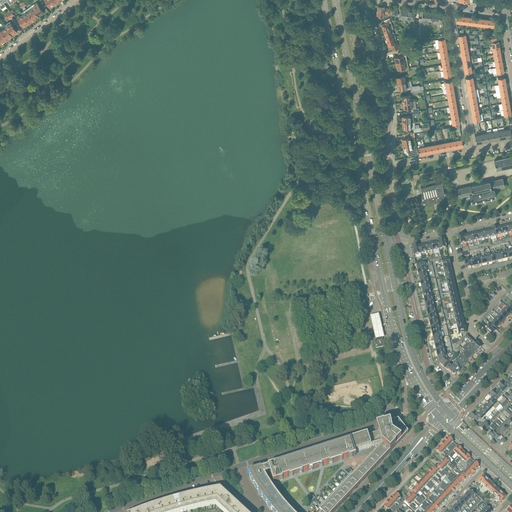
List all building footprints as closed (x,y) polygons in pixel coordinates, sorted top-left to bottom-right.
[(40,15),(43,13),(42,13),(43,12),(36,2),(31,6),(39,16),(38,15),(39,14),(40,15)] [(31,6),(26,9),(34,19),(36,18),(36,19),(39,17),(38,16),(39,16),(31,6)] [(377,11),(376,15),(377,15),(383,16),(386,16),(386,14),(391,15),(392,9),(384,8),(378,7),(377,11)] [(407,9),(400,8),(399,18),(406,19),(407,9)] [(29,24),(32,22),(32,21),(34,19),(26,9),(21,13),(23,15),(29,23),(29,24)] [(415,10),(407,9),(406,19),(413,20),(415,10)] [(422,19),(421,23),(429,24),(429,21),(430,21),(431,12),(423,11),(422,19)] [(431,12),(430,21),(438,22),(439,28),(443,28),(441,18),(440,17),(440,14),(431,12)] [(28,23),(29,23),(23,15),(20,17),(19,15),(16,17),(23,26),(24,25),(25,26),(28,24),(27,24),(28,23)] [(385,23),(381,25),(383,32),(392,29),(393,29),(390,19),(385,20),(386,23),(385,23)] [(12,35),(13,34),(13,35),(16,33),(15,32),(17,31),(10,21),(4,25),(6,27),(12,35)] [(7,39),(9,37),(9,38),(12,36),(12,35),(6,27),(4,29),(3,28),(0,30),(7,39)] [(393,33),(392,29),(383,32),(386,39),(395,36),(394,33),(393,33)] [(395,40),(396,40),(395,36),(386,39),(388,47),(391,46),(392,48),(391,48),(392,51),(398,49),(395,40)] [(491,49),(493,49),(499,47),(498,41),(497,41),(497,38),(491,39),(492,46),(490,46),(491,49)] [(398,53),(398,56),(394,57),(396,64),(407,61),(405,54),(411,53),(410,50),(406,51),(404,51),(398,53)] [(315,58),(325,69),(329,66),(319,55),(315,58)] [(408,67),(407,61),(396,64),(397,70),(406,68),(408,67)] [(397,83),(406,81),(406,79),(405,79),(404,75),(396,77),(397,83)] [(397,86),(397,90),(398,89),(398,90),(409,88),(408,84),(407,84),(406,81),(397,83),(397,86)] [(411,109),(411,112),(419,111),(418,108),(416,108),(415,105),(414,106),(414,101),(411,101),(402,103),(403,105),(402,105),(402,109),(403,108),(403,109),(408,108),(408,109),(411,109)] [(411,122),(402,123),(402,129),(411,129),(413,129),(413,132),(422,131),(422,128),(420,128),(420,127),(415,128),(415,122),(413,122),(411,122)] [(414,136),(413,132),(407,133),(407,135),(404,135),(404,137),(402,138),(401,139),(403,145),(411,143),(410,137),(414,136)] [(418,154),(416,148),(412,149),(411,143),(403,145),(404,151),(407,151),(409,156),(418,154)] [(496,170),(511,166),(511,156),(494,160),(496,170)] [(505,186),(503,178),(457,189),(459,197),(469,194),(471,202),(482,200),(484,199),(496,196),(494,189),(505,186)] [(435,179),(433,180),(425,182),(426,186),(420,187),(423,197),(420,197),(422,205),(433,203),(435,202),(447,200),(445,191),(444,191),(441,182),(436,183),(435,179)] [(465,236),(465,235),(457,236),(460,248),(462,247),(461,245),(467,243),(465,236)] [(437,241),(437,242),(439,250),(444,249),(445,251),(447,251),(444,239),(437,241)] [(412,247),(414,257),(414,258),(416,258),(415,255),(421,254),(420,246),(419,245),(412,247)] [(417,269),(425,267),(423,261),(427,261),(427,259),(423,260),(423,262),(415,263),(417,269)] [(463,259),(463,262),(464,262),(465,269),(471,268),(470,260),(465,261),(465,259),(463,259)] [(511,311),(507,307),(503,311),(508,316),(511,312),(511,311)] [(503,311),(499,315),(504,321),(508,316),(503,311)] [(379,314),(370,316),(375,340),(384,338),(379,314)] [(499,315),(495,320),(500,325),(504,321),(499,315)] [(495,320),(490,324),(496,329),(500,325),(495,320)] [(482,322),(480,325),(486,331),(492,336),(497,330),(496,329),(490,324),(488,327),(482,322)] [(462,340),(466,344),(475,352),(476,353),(481,347),(467,334),(462,340)] [(375,339),(374,339),(376,348),(384,346),(382,338),(382,337),(375,339)] [(466,344),(462,348),(465,351),(472,357),(474,354),(473,354),(475,352),(466,344)] [(465,351),(461,355),(467,361),(469,359),(472,357),(465,351)] [(445,355),(445,357),(450,360),(452,357),(455,354),(453,352),(452,353),(445,355)] [(449,361),(450,360),(445,357),(445,355),(437,357),(439,363),(443,367),(449,361)] [(465,363),(467,361),(461,355),(457,360),(463,365),(465,363)] [(457,360),(453,364),(459,369),(460,368),(461,368),(463,365),(457,360)] [(449,361),(443,367),(453,376),(455,376),(460,370),(459,369),(453,364),(451,362),(449,361)] [(490,395),(489,395),(492,398),(497,403),(501,406),(506,401),(502,397),(503,396),(504,395),(505,393),(509,390),(510,390),(504,385),(502,382),(497,387),(499,388),(498,389),(499,389),(498,390),(498,391),(497,391),(497,392),(496,392),(495,392),(494,391),(490,395)] [(492,398),(488,402),(493,407),(498,411),(499,410),(502,407),(501,406),(497,403),(497,402),(492,398)] [(488,402),(484,406),(489,411),(493,407),(488,402)] [(484,406),(480,410),(486,415),(488,417),(491,414),(489,412),(489,411),(484,406)] [(483,418),(486,415),(480,410),(476,415),(481,420),(483,418)] [(511,418),(505,411),(503,413),(506,416),(508,418),(507,420),(511,425),(511,424),(511,418)] [(481,420),(476,415),(473,413),(469,417),(471,419),(470,420),(475,425),(480,420),(481,420)] [(501,415),(500,416),(505,422),(503,424),(508,429),(511,425),(507,420),(505,418),(501,415)] [(481,426),(479,428),(484,432),(489,427),(486,425),(490,421),(488,419),(486,421),(484,423),(481,426)] [(377,427),(376,427),(378,432),(381,443),(382,444),(383,445),(390,452),(391,451),(393,448),(394,448),(395,447),(395,446),(398,443),(399,442),(400,442),(402,439),(403,438),(404,437),(407,434),(408,433),(408,432),(406,431),(406,430),(404,427),(402,426),(402,425),(400,422),(399,422),(398,420),(395,421),(394,421),(393,421),(389,423),(387,423),(383,425),(381,425),(377,427)] [(501,425),(499,424),(496,420),(494,422),(500,427),(505,432),(508,429),(503,424),(501,425)] [(491,426),(502,436),(505,432),(500,427),(498,429),(493,424),(491,426)] [(491,426),(490,427),(495,432),(493,434),(499,439),(502,436),(491,426)] [(493,434),(491,432),(490,430),(486,435),(487,436),(490,438),(493,441),(494,439),(496,441),(499,439),(493,434)] [(367,434),(350,440),(354,451),(355,453),(381,444),(382,444),(381,443),(378,432),(367,435),(367,434)] [(447,438),(444,441),(453,450),(457,446),(455,444),(454,446),(452,444),(453,442),(449,438),(447,438)] [(338,443),(330,446),(335,462),(339,461),(338,459),(341,458),(342,460),(349,458),(348,455),(351,454),(352,457),(356,456),(355,453),(354,451),(350,440),(341,442),(338,443)] [(448,452),(450,454),(453,450),(444,441),(440,446),(445,451),(447,448),(450,450),(448,452)] [(282,479),(277,463),(268,466),(268,467),(273,482),(274,484),(278,491),(282,496),(287,502),(292,508),(295,511),(333,511),(359,485),(379,464),(390,452),(383,445),(382,444),(381,443),(354,451),(355,453),(356,456),(352,457),(335,462),(332,463),(329,464),(322,466),(319,467),(315,468),(312,469),(295,475),(282,479)] [(318,450),(310,452),(315,468),(319,467),(318,465),(321,464),(322,466),(329,464),(328,462),(332,461),(332,463),(335,462),(330,446),(321,449),(321,448),(318,449),(318,450)] [(449,454),(445,451),(440,446),(436,450),(441,455),(443,453),(445,455),(443,457),(444,459),(445,459),(449,454)] [(458,446),(449,456),(451,459),(456,454),(457,456),(462,450),(458,446)] [(466,454),(462,450),(457,456),(459,457),(455,462),(457,464),(461,460),(466,454)] [(298,456),(290,459),(295,475),(299,474),(298,471),(301,470),(302,473),(309,470),(308,468),(312,467),(312,469),(315,468),(310,452),(301,455),(298,456)] [(466,454),(461,460),(463,461),(458,467),(460,468),(463,465),(465,463),(466,463),(470,458),(466,454)] [(277,463),(268,466),(268,467),(270,474),(273,482),(274,482),(295,475),(290,459),(287,460),(282,461),(278,462),(278,463),(277,463)] [(455,468),(445,459),(444,459),(440,463),(446,468),(448,466),(452,470),(455,468)] [(470,466),(475,471),(478,468),(478,466),(474,462),(473,464),(470,466)] [(444,470),(446,468),(440,463),(437,467),(445,475),(446,476),(448,474),(444,470)] [(431,470),(436,475),(438,473),(442,477),(443,477),(445,475),(437,467),(435,465),(431,470)] [(472,475),(475,471),(470,466),(469,467),(466,470),(472,475)] [(289,511),(288,511),(283,505),(279,499),(274,493),(270,487),(266,481),(263,476),(270,474),(268,467),(262,469),(261,468),(252,471),(252,470),(252,471),(250,471),(250,472),(248,472),(250,476),(252,480),(251,480),(252,481),(252,480),(254,484),(256,487),(258,490),(260,494),(263,497),(265,500),(267,503),(269,506),(269,507),(270,507),(272,510),(273,511),(289,511)] [(456,469),(454,472),(457,474),(457,473),(460,475),(458,477),(463,482),(467,478),(463,474),(459,470),(458,471),(456,469)] [(434,477),(436,475),(431,470),(427,474),(432,479),(437,484),(439,481),(434,477)] [(466,470),(464,472),(463,474),(467,478),(468,479),(472,475),(466,470)] [(427,474),(423,479),(433,488),(435,486),(430,481),(432,479),(427,474)] [(463,482),(458,477),(456,479),(452,474),(449,477),(459,486),(463,482)] [(470,489),(472,491),(476,488),(481,483),(482,485),(487,480),(484,476),(481,479),(481,478),(470,489)] [(455,490),(459,486),(449,477),(447,479),(452,483),(450,485),(455,490)] [(433,488),(423,479),(419,483),(424,488),(426,486),(431,490),(433,488)] [(478,490),(474,493),(476,495),(478,497),(491,483),(487,480),(482,485),(484,486),(480,491),(478,490)] [(429,492),(424,488),(419,483),(415,487),(420,492),(422,490),(426,495),(429,492)] [(451,494),(455,490),(450,485),(449,487),(444,483),(442,485),(451,494)] [(491,483),(478,497),(480,499),(482,500),(484,498),(482,497),(484,495),(488,490),(490,492),(495,487),(491,483)] [(442,485),(440,487),(444,492),(443,493),(448,498),(451,494),(442,485)] [(418,494),(420,492),(415,487),(411,492),(412,493),(421,501),(423,499),(418,494)] [(487,498),(484,502),(486,504),(498,490),(495,487),(490,492),(491,493),(487,498)] [(220,489),(209,491),(202,493),(194,495),(187,496),(180,498),(172,500),(165,502),(158,505),(158,504),(146,508),(142,509),(142,510),(136,511),(178,511),(183,511),(190,509),(197,507),(206,505),(207,505),(207,504),(211,503),(216,502),(219,505),(219,506),(225,511),(244,511),(231,500),(228,498),(228,497),(220,489)] [(438,489),(436,491),(440,496),(439,497),(444,502),(448,498),(443,493),(438,489)] [(466,494),(474,501),(477,497),(470,490),(466,494)] [(498,490),(486,504),(487,505),(491,502),(495,497),(497,499),(502,493),(498,490)] [(404,502),(403,500),(401,502),(399,500),(401,498),(395,493),(391,498),(396,503),(400,506),(404,502)] [(412,493),(408,497),(413,502),(415,500),(420,505),(422,502),(421,501),(412,493)] [(492,503),(489,507),(493,511),(504,500),(503,499),(506,497),(502,493),(497,499),(499,500),(496,504),(494,502),(492,503)] [(463,497),(471,504),(474,501),(466,494),(463,497)] [(444,502),(439,497),(437,499),(432,495),(430,497),(440,506),(444,502)] [(408,497),(404,502),(414,511),(416,509),(411,504),(413,502),(408,497)] [(436,510),(440,506),(430,497),(428,499),(433,504),(431,506),(436,510)] [(460,500),(468,507),(471,504),(463,497),(460,500)] [(394,505),(396,503),(391,498),(387,502),(396,511),(399,507),(398,506),(396,507),(394,505)] [(457,504),(464,510),(468,507),(460,500),(457,504)] [(388,511),(390,510),(392,511),(391,511),(394,511),(396,511),(387,502),(384,505),(384,507),(388,511)] [(429,511),(434,511),(436,510),(431,506),(430,507),(425,503),(423,505),(429,511)]
